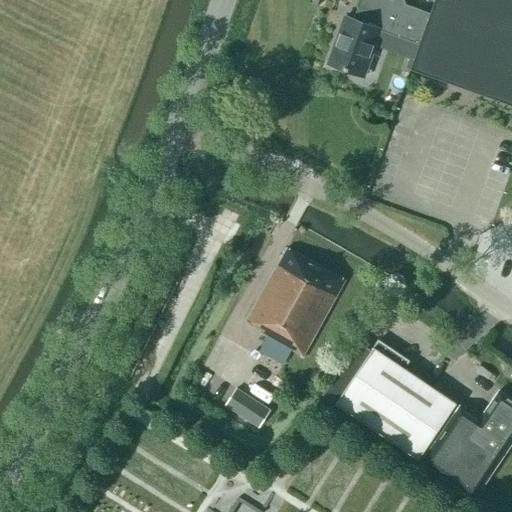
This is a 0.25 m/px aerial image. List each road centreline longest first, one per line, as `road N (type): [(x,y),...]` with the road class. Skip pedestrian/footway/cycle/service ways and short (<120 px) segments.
road 1 (secondary): [(0,484),(175,128)]
road 2 (unclassified): [(511,310),(308,183),(175,128)]
road 3 (secondary): [(175,128),(224,0)]
